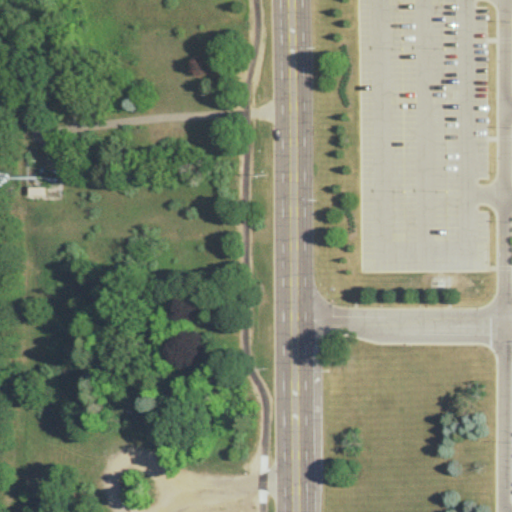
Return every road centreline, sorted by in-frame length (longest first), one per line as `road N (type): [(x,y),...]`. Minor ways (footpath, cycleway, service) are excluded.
road 1 (tertiary): [(294,511),(287,0)]
road 2 (track): [(167,511),(234,486),(294,486)]
